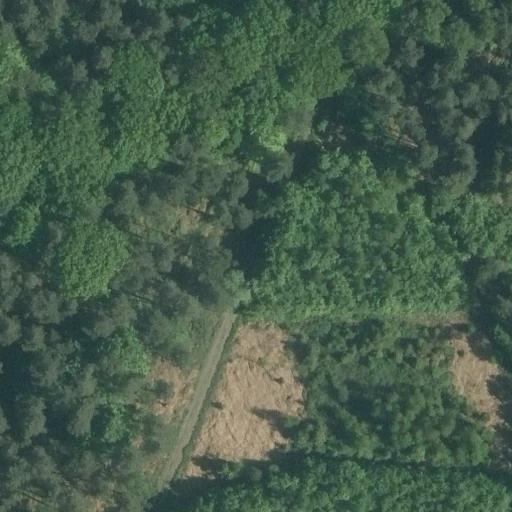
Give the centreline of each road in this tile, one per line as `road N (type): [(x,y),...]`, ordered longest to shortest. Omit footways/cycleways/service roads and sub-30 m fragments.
road 1 (track): [(0,183),(324,49),(511,412)]
road 2 (track): [(324,49),(371,25),(459,0)]
